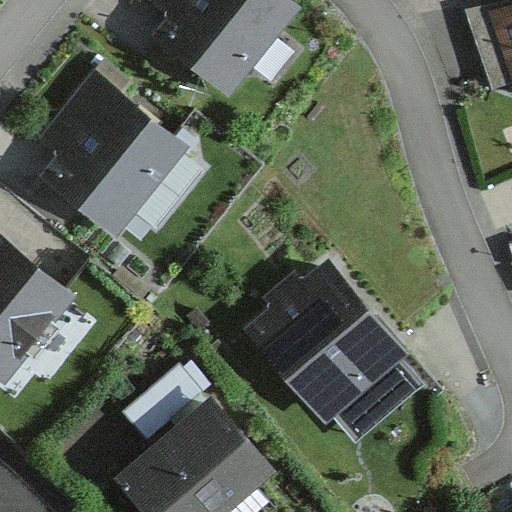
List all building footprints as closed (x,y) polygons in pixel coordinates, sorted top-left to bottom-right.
[(289,7),(279,0),(190,0),(157,41),(221,92),(289,7)] [(511,0),(486,9),(511,90),(511,0)] [(168,151),(100,98),(33,183),(101,236),(168,151)] [(0,371),(59,302),(0,252),(0,371)] [(318,263),(235,323),(301,415),(384,355),(318,263)] [(151,451),(114,477),(139,511),(210,511),(261,476),(186,372),(125,415),(151,451)]
